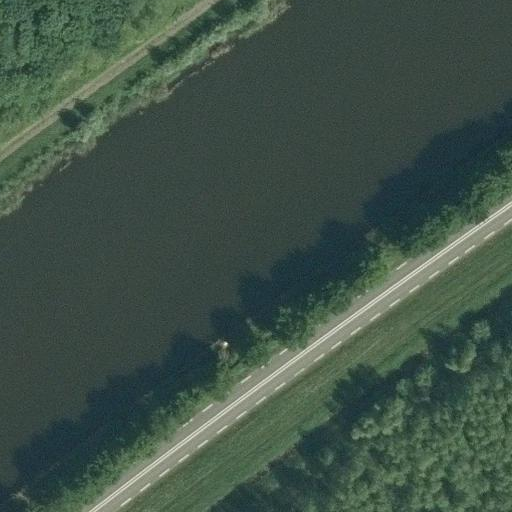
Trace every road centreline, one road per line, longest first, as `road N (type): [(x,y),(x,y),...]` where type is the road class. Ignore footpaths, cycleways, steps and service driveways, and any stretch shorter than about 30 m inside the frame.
road 1 (primary): [(96,511),(511,205)]
road 2 (track): [(0,154),(213,0)]
